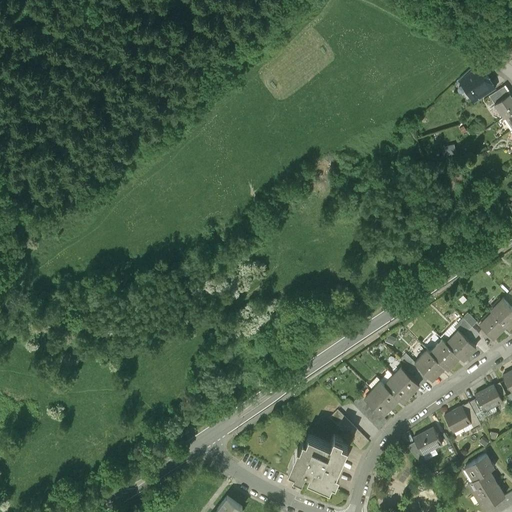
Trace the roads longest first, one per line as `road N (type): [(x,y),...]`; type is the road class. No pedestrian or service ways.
road 1 (secondary): [(511,233),(303,372)]
road 2 (residential): [(354,511),(389,437),(511,349)]
road 3 (residential): [(311,511),(205,445)]
road 4 (secondary): [(303,372),(198,437)]
road 5 (secondary): [(205,445),(303,372)]
